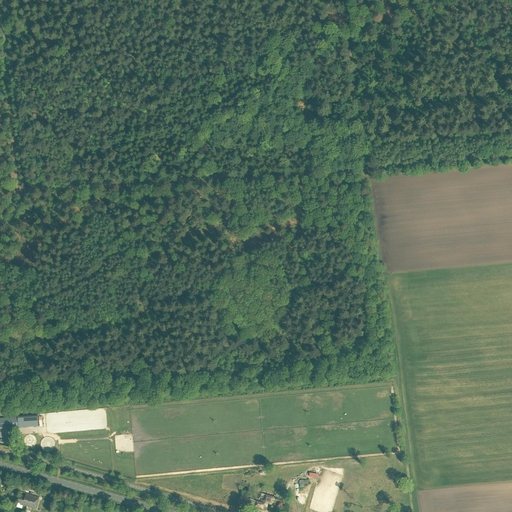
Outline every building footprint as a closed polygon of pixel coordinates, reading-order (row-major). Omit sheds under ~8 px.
[(39,426),(38,414),(18,416),(18,417),(19,427),(39,426)] [(18,417),(0,418),(0,428),(19,428),(19,427),(18,417)] [(26,506),(30,494),(26,493),(25,496),(20,494),(18,503),(21,503),(20,504),(26,506)] [(31,508),(36,509),(40,497),(30,494),(26,506),(27,506),(27,505),(31,507),(31,508)] [(241,495),(238,501),(249,506),(250,504),(254,505),(253,506),(262,508),(262,505),(266,506),(267,503),(271,504),(272,501),(273,498),(274,497),(265,494),(263,500),(262,499),(262,502),(255,500),(255,501),(250,499),(241,495)]
